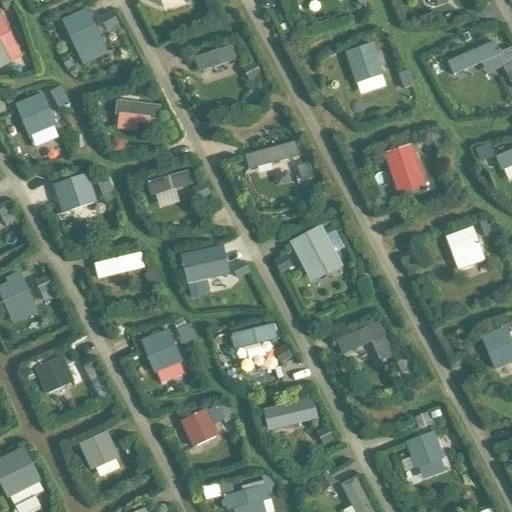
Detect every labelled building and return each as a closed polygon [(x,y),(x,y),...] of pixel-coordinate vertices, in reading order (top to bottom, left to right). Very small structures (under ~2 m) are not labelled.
[(95,41),(74,4),(49,18),(70,55),(95,41)] [(23,56),(1,11),(0,12),(0,62),(2,66),(23,56)] [(101,16),(108,34),(121,29),(114,11),(101,16)] [(495,60),(489,41),(439,58),(445,78),(495,60)] [(225,43),(189,54),(194,70),(230,58),(225,43)] [(379,60),(374,45),(335,59),(341,74),(379,60)] [(500,57),(511,81),(511,80),(511,57),(510,52),(500,57)] [(62,86),(45,93),(57,121),(74,114),(62,86)] [(47,134),(31,106),(13,116),(29,144),(47,134)] [(156,112),(117,106),(114,124),(153,129),(156,112)] [(281,160),(276,143),(236,156),(242,173),(281,160)] [(418,175),(398,144),(379,156),(399,187),(418,175)] [(511,163),(511,147),(494,154),(498,168),(511,163)] [(180,195),(178,175),(144,177),(145,197),(180,195)] [(89,201),(84,177),(43,186),(49,210),(89,201)] [(112,178),(100,181),(106,203),(117,201),(112,178)] [(479,241),(492,238),(488,220),(475,224),(479,241)] [(473,268),(456,236),(439,246),(457,277),(473,268)] [(225,261),(222,239),(183,245),(187,267),(225,261)] [(319,239),(291,245),(295,263),(323,257),(319,239)] [(129,270),(125,255),(90,263),(93,278),(129,270)] [(231,266),(238,278),(251,271),(244,259),(231,266)] [(39,308),(46,305),(31,269),(24,272),(39,308)] [(0,275),(0,305),(14,302),(6,274),(0,275)] [(48,275),(37,278),(45,300),(56,296),(48,275)] [(186,317),(175,322),(185,344),(196,340),(186,317)] [(511,361),(491,317),(473,326),(493,370),(511,361)] [(329,341),(335,357),(381,339),(375,323),(329,341)] [(257,349),(257,330),(229,330),(229,349),(257,349)] [(174,366),(157,332),(137,342),(153,376),(174,366)] [(76,388),(57,350),(27,366),(47,404),(76,388)] [(291,406),(258,414),(263,432),(296,424),(291,406)] [(214,442),(197,409),(177,419),(193,452),(214,442)] [(115,458),(92,418),(65,433),(87,473),(115,458)] [(431,455),(424,436),(401,445),(408,447),(431,455)] [(36,487),(24,461),(0,471),(0,479),(8,499),(36,487)] [(227,511),(271,498),(266,482),(222,496),(227,511)] [(324,511),(353,497),(345,482),(314,498),(321,511),(324,511)]
